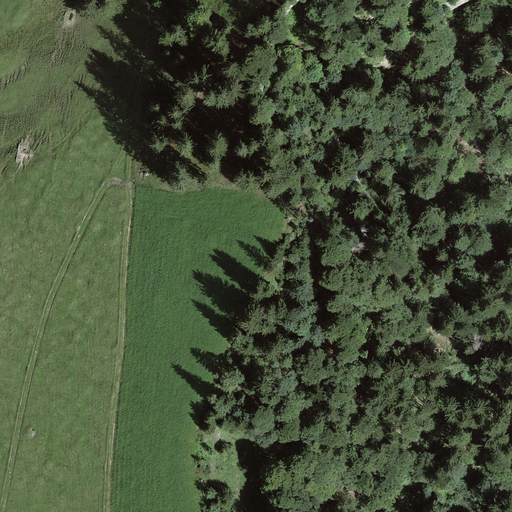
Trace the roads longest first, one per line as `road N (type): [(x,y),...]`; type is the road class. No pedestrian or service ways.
road 1 (track): [(0,511),(55,285),(130,151)]
road 2 (track): [(130,151),(107,511)]
road 3 (track): [(151,0),(130,151)]
